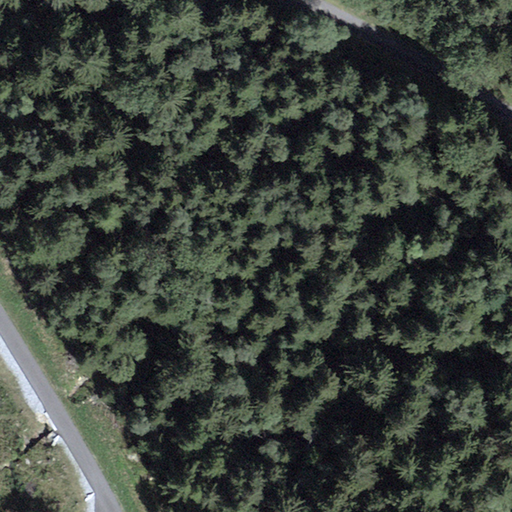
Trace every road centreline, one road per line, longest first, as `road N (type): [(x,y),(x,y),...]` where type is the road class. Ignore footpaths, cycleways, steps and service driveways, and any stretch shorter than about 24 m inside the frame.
road 1 (unclassified): [(310,0),(511,115)]
road 2 (track): [(0,320),(111,511)]
